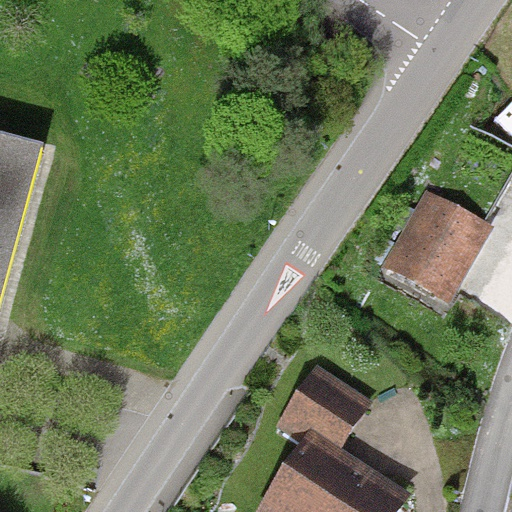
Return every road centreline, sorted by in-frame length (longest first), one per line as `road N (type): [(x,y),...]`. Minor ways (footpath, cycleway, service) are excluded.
road 1 (tertiary): [(440,56),(130,511)]
road 2 (residential): [(511,392),(478,511)]
